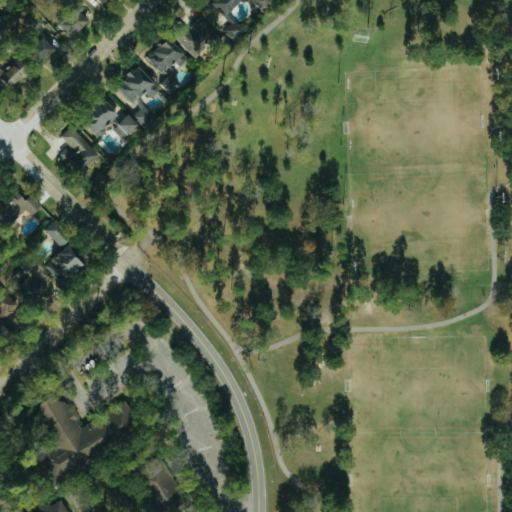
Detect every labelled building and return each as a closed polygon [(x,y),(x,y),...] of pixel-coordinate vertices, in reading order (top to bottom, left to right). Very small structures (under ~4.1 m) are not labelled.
[(232,14),(246,0),(220,0),(216,4),(234,23),(227,30),(236,40),(246,29),(232,14)] [(274,1),(273,0),(256,0),(265,10),(274,1)] [(60,24),(73,39),(89,24),(76,10),(60,24)] [(196,57),(218,33),(202,18),(180,42),(196,57)] [(150,58),(164,76),(180,64),(182,67),(191,59),(174,38),(150,58)] [(137,106),(158,87),(140,68),(119,87),(137,106)] [(101,137),(113,125),(127,139),(139,127),(111,100),(87,124),(101,137)] [(155,117),(145,107),(135,116),(145,126),(155,117)] [(101,155),(74,126),(63,137),(72,146),(60,156),(79,176),(101,155)] [(34,196),(29,201),(22,193),(2,212),(12,224),(28,210),(34,216),(44,207),(34,196)] [(47,267),(65,286),(88,264),(71,245),(47,267)] [(48,487),(29,460),(51,447),(33,419),(37,403),(45,397),(62,398),(81,426),(124,403),(139,429),(48,487)] [(150,511),(129,471),(157,455),(184,504),(169,511),(150,511)] [(37,511),(58,500),(65,511),(37,511)]
